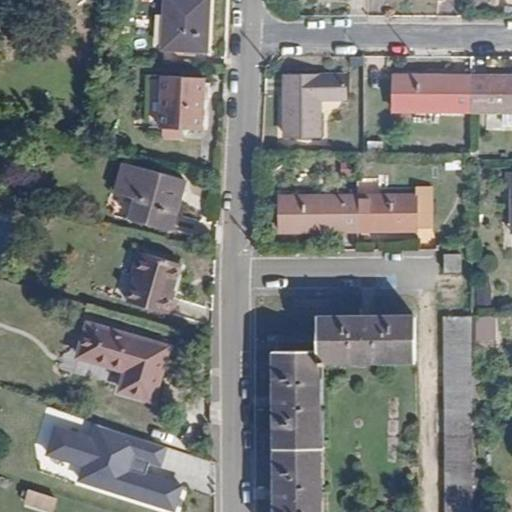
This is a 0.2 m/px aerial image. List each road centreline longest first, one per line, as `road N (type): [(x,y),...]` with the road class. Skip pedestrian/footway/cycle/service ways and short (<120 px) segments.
road 1 (residential): [(511,43),(251,41)]
road 2 (unknown): [(429,511),(436,275)]
road 3 (residential): [(234,276),(251,41)]
road 4 (residential): [(232,511),(234,276)]
road 5 (residential): [(234,276),(436,275)]
